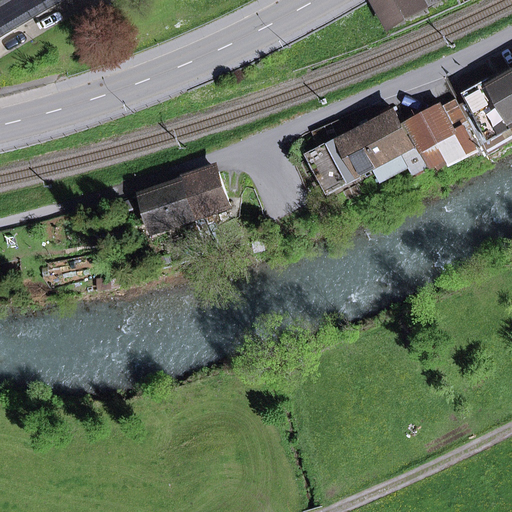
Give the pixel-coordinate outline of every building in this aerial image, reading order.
[(0,0),(0,39),(18,29),(15,23),(19,21),(53,0),(0,0)] [(15,23),(18,29),(23,26),(66,0),(53,0),(19,21),(15,23)] [(378,0),(393,25),(435,0),(378,0)] [(511,128),(511,76),(470,100),(493,140),(511,128)] [(448,162),(475,148),(465,129),(457,133),(444,108),(409,126),(431,168),(446,160),(448,162)] [(382,182),(409,168),(402,154),(415,148),(396,112),(312,156),(331,192),(375,169),(382,182)] [(346,134),(340,120),(313,132),(319,146),(346,134)] [(158,230),(231,206),(219,172),(146,196),(158,230)]
